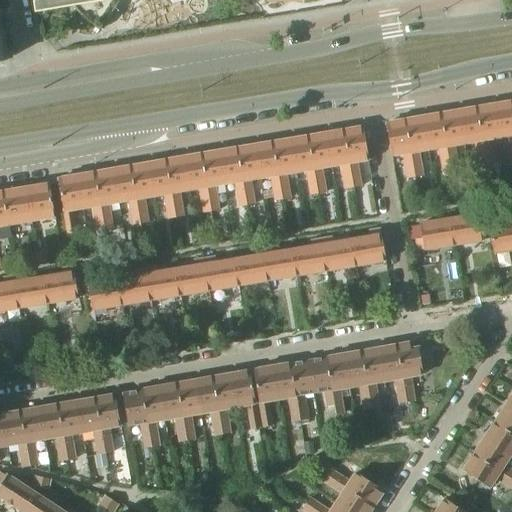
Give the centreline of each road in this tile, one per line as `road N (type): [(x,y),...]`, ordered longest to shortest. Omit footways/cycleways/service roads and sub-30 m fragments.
road 1 (residential): [(0,402),(414,330)]
road 2 (primary): [(476,22),(236,65)]
road 3 (residential): [(368,92),(414,330)]
road 4 (primary): [(236,65),(0,106)]
road 5 (residential): [(392,511),(500,349),(510,306)]
road 6 (primary): [(148,123),(368,92)]
road 7 (residential): [(236,65),(210,57),(29,84)]
road 8 (residential): [(0,170),(108,153),(148,123)]
road 9 (primary): [(0,147),(148,123)]
road 10 (primary): [(368,92),(511,62)]
